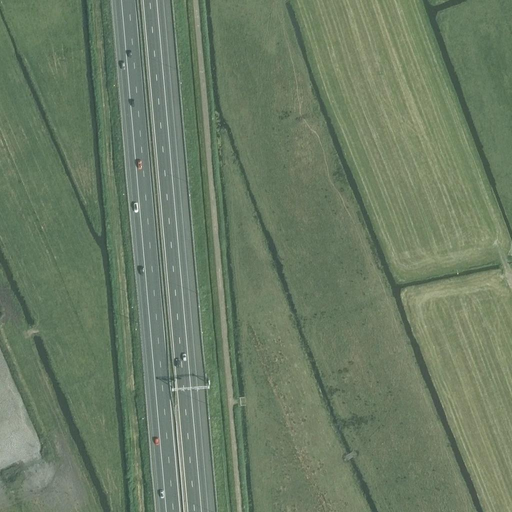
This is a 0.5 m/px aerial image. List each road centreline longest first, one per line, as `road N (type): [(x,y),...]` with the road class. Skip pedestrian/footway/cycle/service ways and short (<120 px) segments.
road 1 (motorway): [(124,0),(169,511)]
road 2 (motorway): [(197,511),(153,0)]
